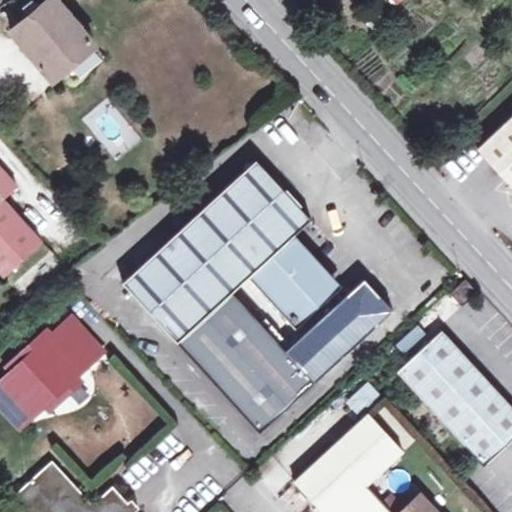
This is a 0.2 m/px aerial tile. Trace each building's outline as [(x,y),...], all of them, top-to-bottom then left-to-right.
[(51,78),(70,63),(79,75),(102,56),(92,44),(94,43),(58,0),(43,0),(37,6),(31,0),(28,0),(22,5),(27,13),(10,28),(51,78)] [(114,162),(141,140),(106,96),(78,118),(114,162)] [(511,113),(476,146),(511,184),(511,113)] [(122,281),(259,431),(394,309),(364,278),(343,297),(332,286),(334,283),(292,235),(310,218),(256,159),(122,281)] [(0,165),(0,273),(1,275),(41,240),(3,197),(17,184),(0,165)] [(12,285),(25,300),(60,270),(47,254),(12,285)] [(475,291),(465,279),(453,290),(452,293),(452,295),(460,303),(462,304),(465,303),(473,295),(475,293),(475,291)] [(444,320),(460,306),(448,293),(433,307),(444,320)] [(58,389),(63,394),(79,380),(74,374),(101,350),(71,318),(51,337),(44,343),(39,338),(9,365),(14,370),(0,382),(0,404),(19,425),(43,403),(58,389)] [(511,437),(511,406),(441,330),(396,371),(482,465),(511,437)] [(45,331),(39,338),(44,343),(51,337),(45,331)] [(357,414),(379,394),(367,381),(345,402),(357,414)] [(47,408),(63,394),(58,389),(43,403),(47,408)] [(405,449),(414,440),(383,407),(373,416),(405,449)] [(321,511),(434,511),(419,496),(400,511),(391,511),(367,485),(403,452),(367,412),(293,479),(321,511)] [(137,511),(135,509),(132,511),(130,511),(125,506),(128,503),(113,485),(92,504),(52,460),(11,498),(24,511),(137,511)] [(131,500),(128,503),(125,506),(130,511),(132,511),(135,509),(137,507),(131,500)]
